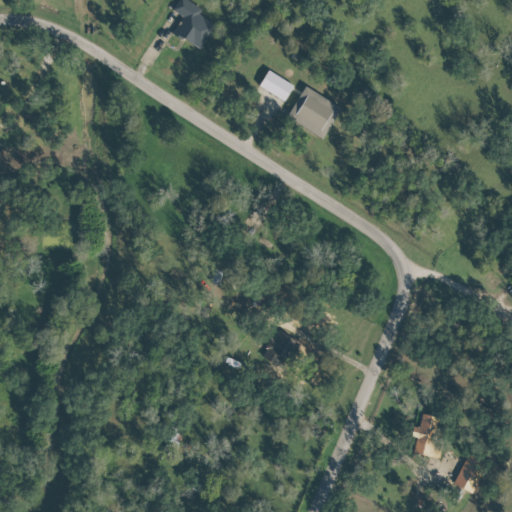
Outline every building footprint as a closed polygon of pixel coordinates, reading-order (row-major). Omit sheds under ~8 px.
[(199,50),(215,25),(199,14),(202,10),(186,0),(178,0),(172,10),(182,17),(173,32),(199,50)] [(294,84),(266,72),(259,88),(286,101),(294,84)] [(324,138),(341,107),(304,87),(287,118),(324,138)] [(241,315),(248,303),(232,295),(225,307),(241,315)] [(262,359),(281,369),(296,340),(276,330),(262,359)] [(413,454),(436,458),(443,418),(422,415),(419,428),(413,427),(411,437),(416,438),(413,454)] [(454,484),(473,493),(488,461),(469,452),(454,484)]
